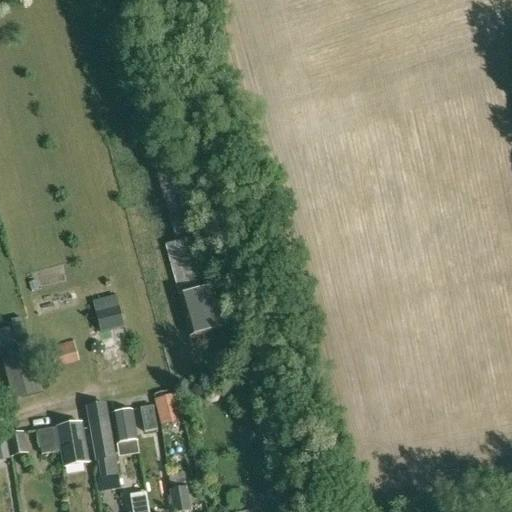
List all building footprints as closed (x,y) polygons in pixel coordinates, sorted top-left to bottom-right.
[(175,242),(165,245),(179,296),(177,297),(189,339),(225,329),(213,287),(214,287),(200,235),(199,235),(181,168),(156,175),(163,200),(164,200),(175,242)] [(117,298),(92,304),(100,335),(125,329),(117,298)] [(12,327),(0,329),(0,348),(8,346),(27,341),(21,318),(10,321),(12,327)] [(71,343),(48,350),(54,370),(77,363),(71,343)] [(207,390),(203,395),(205,402),(210,405),(217,404),(220,398),(219,392),(213,388),(207,390)] [(173,393),(152,399),(159,425),(180,420),(173,393)] [(105,407),(85,410),(95,463),(98,463),(101,479),(118,476),(109,427),(105,407)] [(140,410),(144,433),(157,431),(153,407),(140,410)] [(136,446),(131,412),(111,416),(117,449),(136,446)] [(55,428),(56,430),(59,452),(62,469),(89,464),(82,423),(55,428)] [(41,455),(59,452),(56,430),(37,433),(41,455)] [(24,433),(6,437),(10,458),(28,455),(24,433)] [(0,437),(0,460),(9,459),(4,437),(0,437)] [(168,475),(171,491),(170,491),(173,511),(188,511),(183,473),(168,475)] [(149,511),(146,493),(129,496),(132,511),(149,511)]
